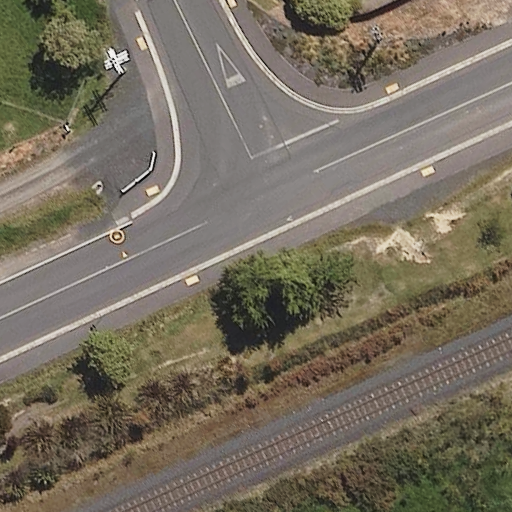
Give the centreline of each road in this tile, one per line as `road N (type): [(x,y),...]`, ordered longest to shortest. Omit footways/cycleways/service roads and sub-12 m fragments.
road 1 (tertiary): [(0,316),(268,192)]
road 2 (tertiary): [(268,192),(511,82)]
road 3 (residential): [(0,195),(220,92)]
